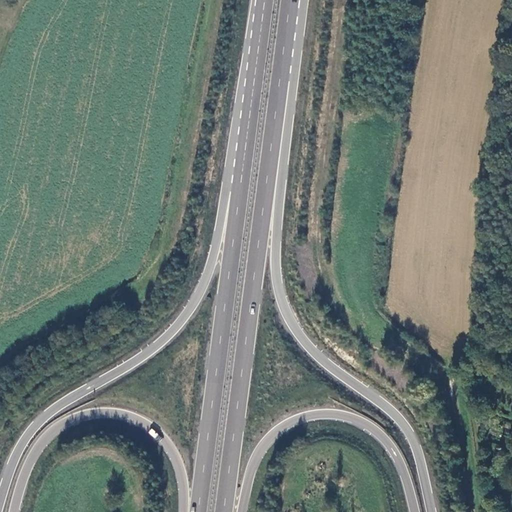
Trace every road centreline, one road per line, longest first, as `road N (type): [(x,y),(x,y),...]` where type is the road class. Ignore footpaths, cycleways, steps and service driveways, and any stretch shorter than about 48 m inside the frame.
road 1 (trunk): [(430,511),(409,434),(305,344),(275,281),(289,0)]
road 2 (trunk): [(253,79),(206,273),(190,304),(143,353),(37,421),(10,465),(0,501)]
road 3 (trunk): [(218,511),(288,0)]
road 4 (trunk): [(253,79),(193,511)]
road 5 (trunk): [(236,511),(259,443),(285,422),(315,413),(352,418),(380,437),(412,511)]
road 6 (trunk): [(13,511),(39,442),(65,420),(97,412),(125,415),(162,442),(175,466),(177,511)]
road 7 (track): [(472,511),(451,377)]
